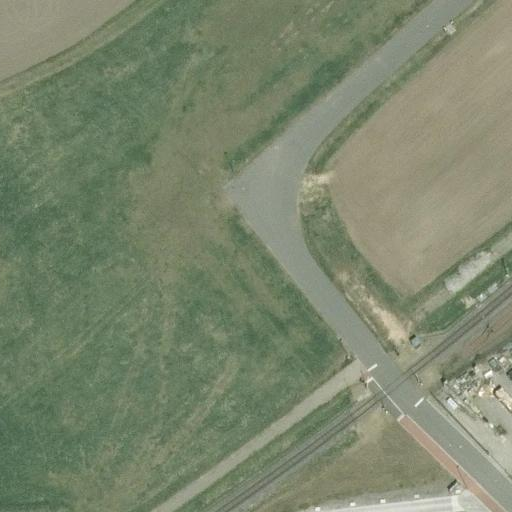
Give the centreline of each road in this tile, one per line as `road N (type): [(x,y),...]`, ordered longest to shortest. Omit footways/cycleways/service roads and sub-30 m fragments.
road 1 (residential): [(384,349),(262,189),(465,0)]
road 2 (residential): [(384,349),(159,511)]
road 3 (residential): [(511,496),(384,349)]
